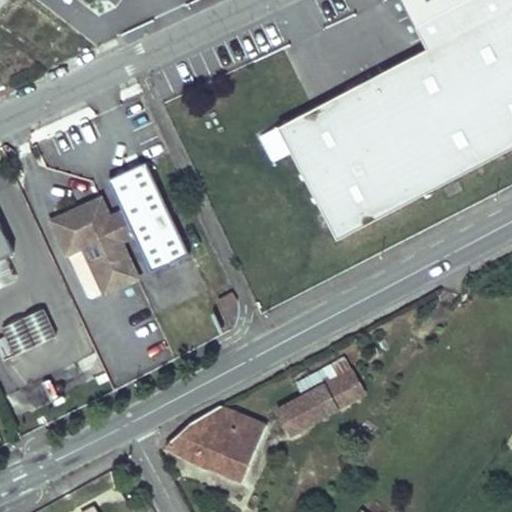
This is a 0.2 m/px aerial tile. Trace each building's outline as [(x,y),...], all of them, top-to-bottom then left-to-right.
[(426,48),(261,137),(273,160),(289,152),(337,240),(511,145),(511,0),(460,0),(414,25),(426,48)] [(193,253),(148,157),(118,170),(124,182),(112,188),(123,212),(134,235),(151,272),(193,253)] [(124,182),(118,170),(106,176),(112,188),(124,182)] [(109,218),(101,199),(51,222),(66,254),(83,247),(104,293),(137,279),(120,242),(109,218)] [(134,235),(123,212),(109,218),(120,242),(134,235)] [(0,291),(19,283),(0,235),(0,291)] [(232,291),(219,297),(223,306),(237,300),(232,291)] [(45,312),(36,316),(48,342),(57,337),(45,312)] [(36,316),(4,331),(6,337),(16,357),(48,342),(36,316)] [(16,357),(6,337),(0,340),(0,350),(5,362),(16,357)] [(326,385),(279,410),(291,434),(334,411),(366,392),(346,359),(321,374),(326,385)] [(215,408),(192,420),(170,442),(196,457),(244,478),(266,428),(215,408)]
